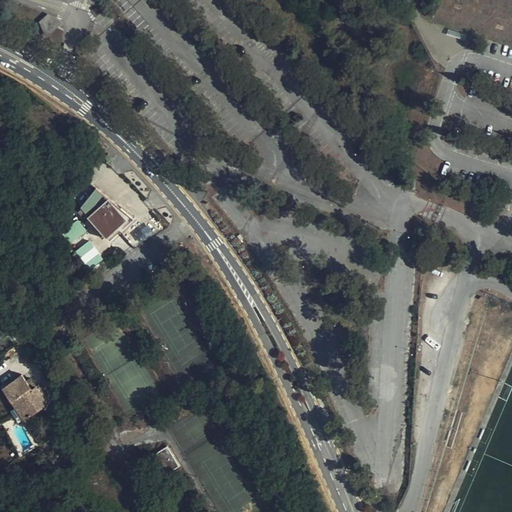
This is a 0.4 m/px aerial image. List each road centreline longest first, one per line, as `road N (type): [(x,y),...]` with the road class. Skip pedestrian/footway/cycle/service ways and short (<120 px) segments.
road 1 (secondary): [(198,223),(273,338),(350,511)]
road 2 (residential): [(198,223),(0,337)]
road 3 (secondary): [(123,139),(72,87),(0,43)]
road 4 (secondary): [(0,59),(123,139)]
